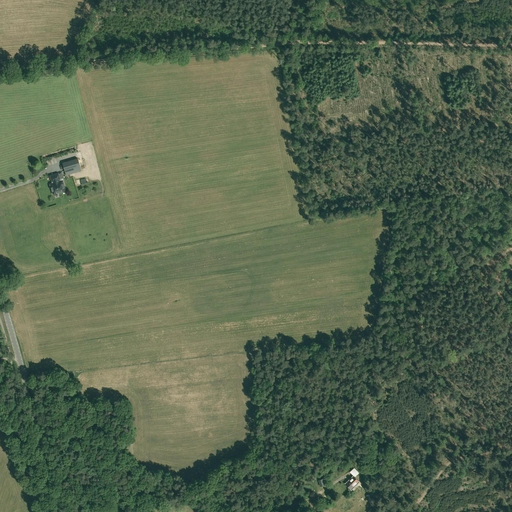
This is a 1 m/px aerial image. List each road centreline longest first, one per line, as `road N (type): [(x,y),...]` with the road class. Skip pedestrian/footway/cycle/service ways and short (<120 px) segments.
road 1 (track): [(0,70),(274,45)]
road 2 (track): [(274,45),(511,47)]
road 3 (tertiary): [(62,511),(0,292)]
road 4 (track): [(240,511),(149,472),(45,452)]
